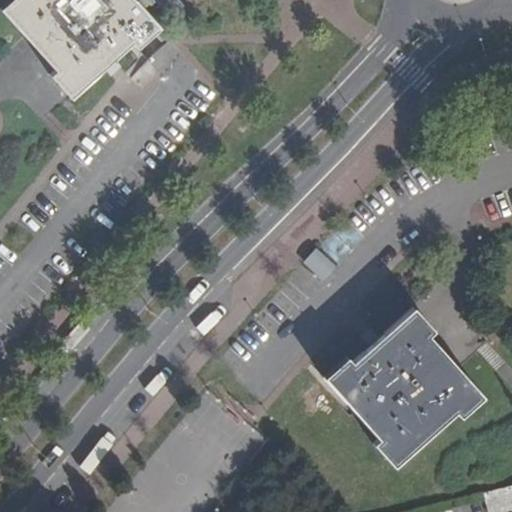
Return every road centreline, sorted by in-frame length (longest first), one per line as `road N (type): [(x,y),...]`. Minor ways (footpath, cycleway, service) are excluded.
road 1 (secondary): [(9,511),(203,284),(466,22)]
road 2 (secondary): [(412,4),(172,265),(0,468)]
